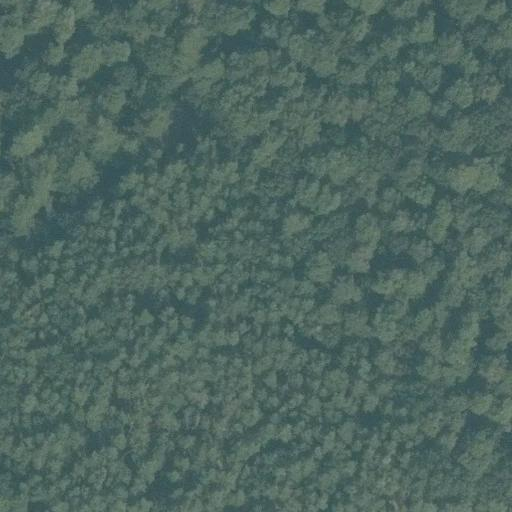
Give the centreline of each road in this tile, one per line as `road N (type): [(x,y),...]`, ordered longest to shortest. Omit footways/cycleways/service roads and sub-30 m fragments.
road 1 (track): [(172,133),(208,162),(466,511)]
road 2 (track): [(0,295),(159,156),(175,123)]
road 3 (track): [(175,123),(117,34),(134,0)]
road 4 (track): [(421,0),(511,109)]
